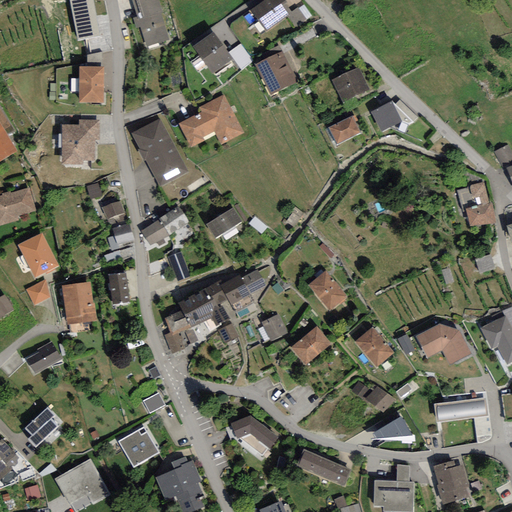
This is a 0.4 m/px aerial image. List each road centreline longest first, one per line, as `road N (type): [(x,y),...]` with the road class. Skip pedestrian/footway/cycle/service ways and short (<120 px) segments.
road 1 (residential): [(174,386),(142,299),(110,0)]
road 2 (residential): [(511,463),(489,449),(412,457),(344,448),(294,429),(248,395),(174,386)]
road 3 (unclassified): [(511,197),(310,0)]
road 4 (residential): [(228,511),(174,386)]
